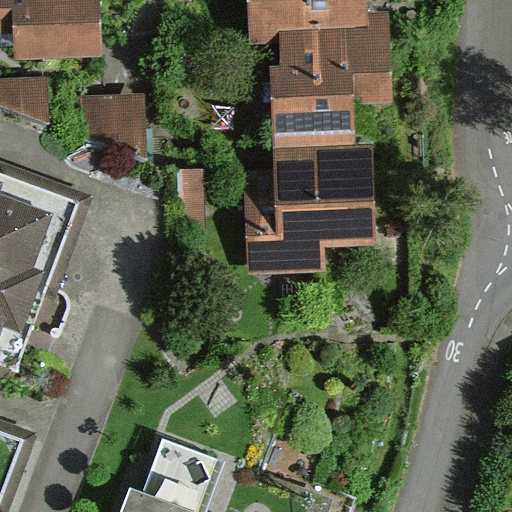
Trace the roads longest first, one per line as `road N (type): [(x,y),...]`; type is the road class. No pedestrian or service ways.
road 1 (residential): [(494,221),(450,446),(425,511)]
road 2 (residential): [(39,511),(113,300)]
road 3 (residential): [(494,0),(494,221)]
